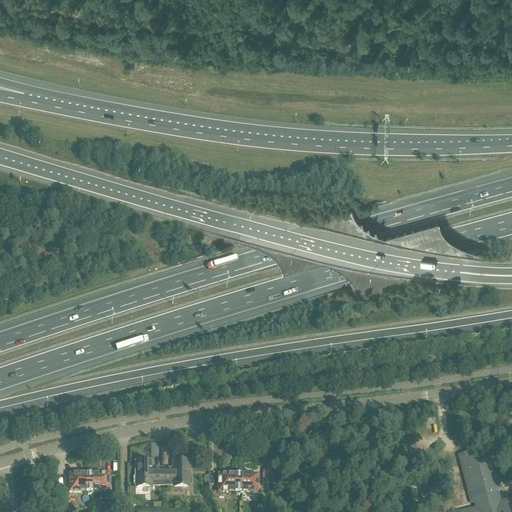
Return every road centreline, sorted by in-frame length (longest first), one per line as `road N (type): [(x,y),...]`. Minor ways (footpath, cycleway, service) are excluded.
road 1 (motorway): [(511,187),(0,343)]
road 2 (motorway): [(0,378),(511,223)]
road 3 (motorway): [(0,404),(140,373),(511,314)]
road 4 (tertiary): [(0,463),(162,424),(511,383)]
road 5 (primary): [(511,146),(257,141),(22,100)]
road 6 (primary): [(0,152),(248,226)]
road 7 (motorway): [(248,226),(453,269)]
